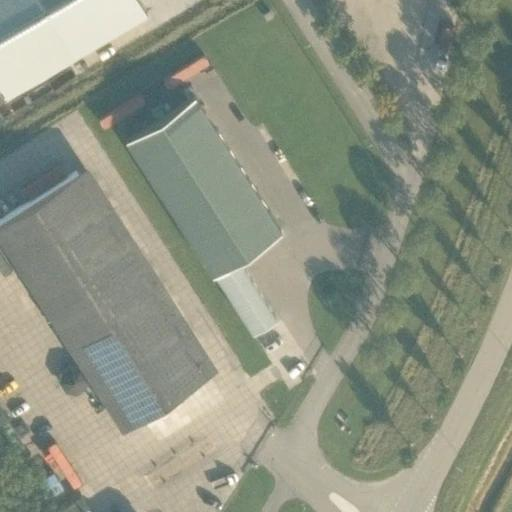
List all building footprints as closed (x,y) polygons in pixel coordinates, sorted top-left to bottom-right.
[(140,0),(0,0),(0,79),(7,92),(146,10),(140,0)] [(183,11),(206,0),(178,0),(183,11)] [(275,314),(238,256),(281,229),(194,93),(125,137),(220,283),(222,282),(252,329),(275,314)] [(219,393),(76,169),(0,217),(0,236),(121,425),(142,412),(158,439),(218,401),(219,393)] [(61,369),(59,379),(65,389),(75,391),(84,385),(87,375),(80,365),(70,362),(61,369)] [(51,511),(92,511),(79,491),(50,511),(51,511)]
